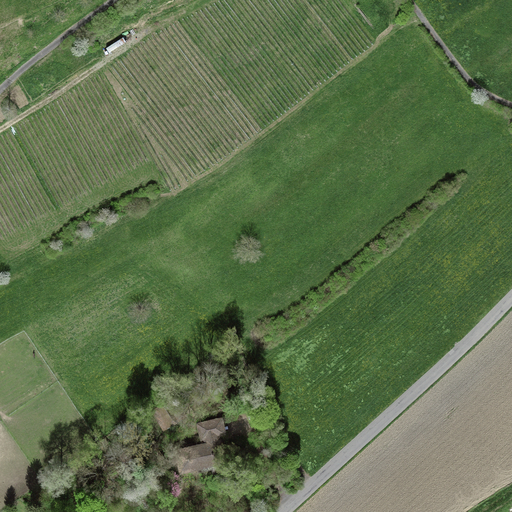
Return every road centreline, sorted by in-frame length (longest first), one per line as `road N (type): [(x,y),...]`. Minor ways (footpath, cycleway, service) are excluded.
road 1 (tertiary): [(284,511),(511,298)]
road 2 (track): [(0,129),(203,0)]
road 3 (track): [(511,105),(468,79),(409,0)]
road 4 (track): [(0,90),(114,0)]
